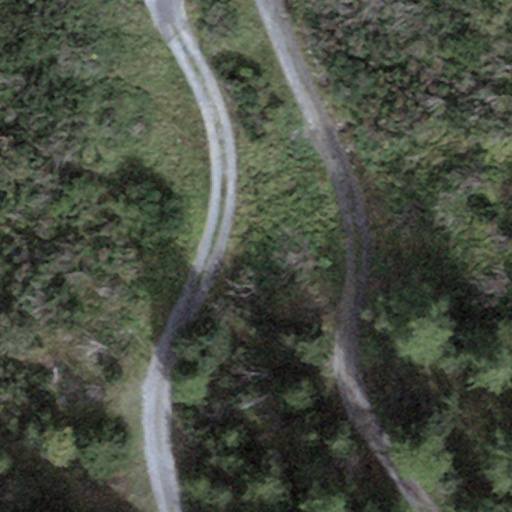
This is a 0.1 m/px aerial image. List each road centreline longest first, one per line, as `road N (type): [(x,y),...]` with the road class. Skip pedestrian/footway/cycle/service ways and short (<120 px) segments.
road 1 (track): [(247,0),(325,222),(305,376),(381,511)]
road 2 (track): [(119,511),(112,485),(116,357),(179,201),(185,116),(130,16),(136,0)]
